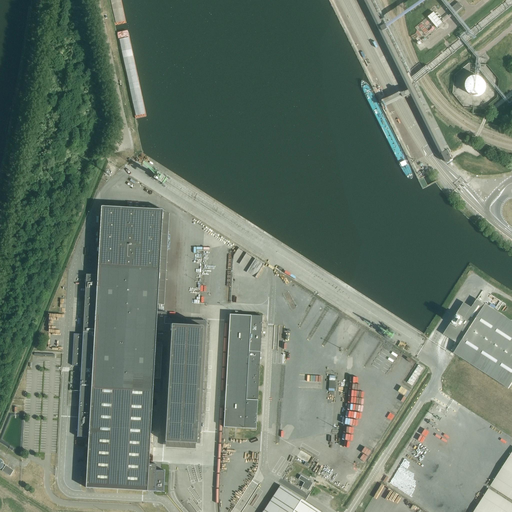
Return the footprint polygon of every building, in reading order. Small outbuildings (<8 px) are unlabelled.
[(449,10),(454,15),(463,8),(459,2),(449,10)] [(422,37),(423,38),(424,39),(443,23),(434,12),(415,28),(417,30),(416,33),(414,35),(412,36),(411,37),(415,41),(416,40),(417,39),(419,37),(422,37)] [(444,19),(446,21),(453,15),(451,13),(444,19)] [(467,93),(470,95),(473,97),(476,97),(479,96),(482,94),(484,91),(485,88),(485,85),(484,82),(482,79),(479,77),(476,77),(473,77),(469,78),(467,81),(465,84),(465,87),(466,91),(467,93)] [(398,99),(387,103),(389,109),(400,104),(398,99)] [(449,163),(455,159),(450,150),(444,153),(449,163)] [(88,438),(86,488),(147,491),(151,491),(163,492),(164,471),(156,470),(156,464),(149,464),(153,391),(160,392),(160,379),(156,379),(153,379),(156,331),(171,332),(172,319),(166,319),(167,312),(157,312),(163,210),(158,210),(101,206),(97,275),(86,275),(80,382),(79,382),(76,391),(72,391),(80,391),(77,437),(88,437),(88,438)] [(261,267),(256,278),(259,280),(265,269),(261,267)] [(454,353),(509,389),(511,383),(511,321),(486,304),(485,305),(477,299),(472,308),(464,303),(444,334),(460,345),(454,353)] [(50,313),(49,328),(53,328),(54,319),(63,320),(63,317),(59,317),(59,313),(50,313)] [(223,427),(256,429),(262,316),(230,314),(223,427)] [(165,442),(200,443),(206,321),(172,319),(171,332),(165,442)] [(408,382),(414,386),(425,368),(420,364),(408,382)] [(397,398),(394,404),(401,408),(411,390),(405,386),(401,392),(397,398)] [(388,409),(385,415),(394,420),(397,414),(388,409)] [(429,449),(433,444),(427,440),(431,434),(420,427),(409,443),(413,446),(416,441),(429,449)] [(370,455),(373,449),(366,446),(363,452),(370,455)] [(415,448),(412,454),(418,456),(421,450),(415,448)] [(402,455),(407,457),(410,452),(405,449),(402,455)] [(511,452),(508,459),(490,486),(511,500),(511,452)] [(410,453),(408,458),(417,462),(419,458),(410,453)] [(11,475),(14,469),(7,465),(3,470),(11,475)] [(301,487),(308,491),(313,483),(301,475),(298,479),(304,483),(301,487)] [(407,496),(412,500),(422,486),(417,482),(407,496)] [(320,511),(280,486),(262,511),(320,511)] [(511,511),(511,503),(489,489),(473,511),(511,511)]
